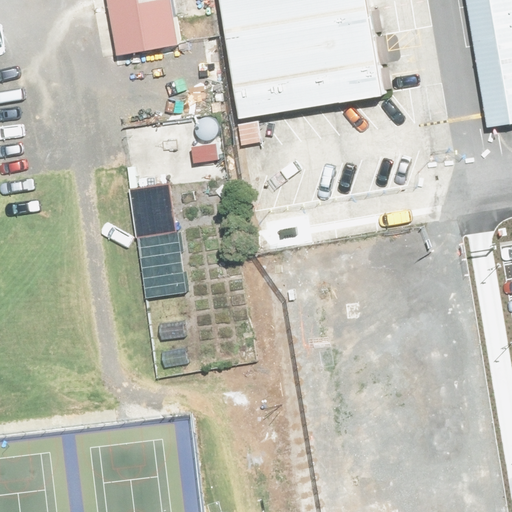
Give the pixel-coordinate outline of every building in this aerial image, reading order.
[(363,0),(217,0),(237,106),(378,81),(363,0)] [(511,0),(459,0),(482,125),(511,119),(511,0)] [(233,167),(226,112),(196,116),(203,171),(233,167)] [(170,187),(133,193),(149,294),(185,289),(170,187)] [(420,275),(375,282),(374,276),(325,284),(326,291),(322,291),(339,393),(328,395),(344,489),(419,476),(394,331),(428,325),(420,275)] [(264,372),(221,378),(231,445),(274,438),(264,372)]
